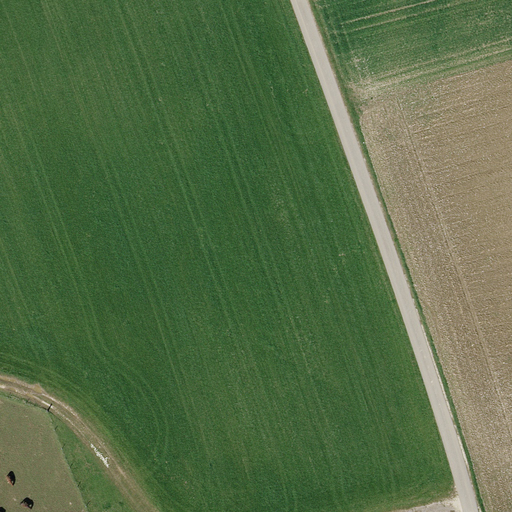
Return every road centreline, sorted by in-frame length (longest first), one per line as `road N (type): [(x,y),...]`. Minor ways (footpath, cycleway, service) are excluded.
road 1 (unclassified): [(470,511),(299,0)]
road 2 (track): [(0,386),(33,394),(100,436),(155,511)]
